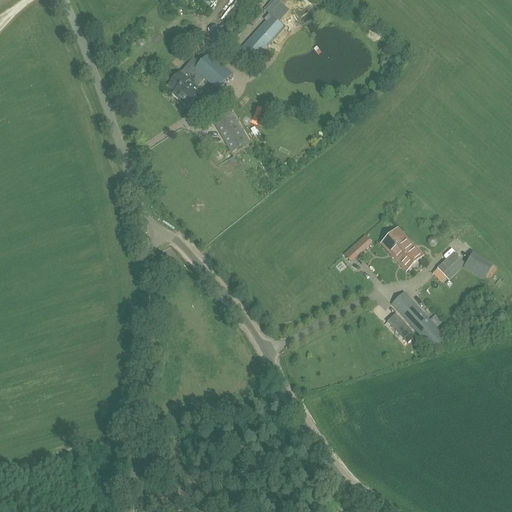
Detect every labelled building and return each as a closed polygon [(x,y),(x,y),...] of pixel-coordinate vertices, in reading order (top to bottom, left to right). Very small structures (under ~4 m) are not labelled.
[(254,62),(285,28),(272,17),(241,50),(254,62)] [(209,55),(193,73),(201,80),(203,77),(219,91),(232,76),(209,55)] [(181,72),(169,86),(176,91),(174,94),(188,107),(201,92),(197,88),(195,86),(201,80),(193,73),(188,78),(183,74),(181,72)] [(232,153),(249,142),(230,110),(212,120),(232,153)] [(405,244),(409,240),(398,229),(381,245),(398,263),(402,259),(400,257),(405,252),(402,250),(407,246),(405,244)] [(402,259),(398,263),(407,272),(424,256),(409,240),(405,244),(407,246),(402,250),(405,252),(400,257),(402,259)] [(366,250),(358,242),(352,248),(359,256),(366,250)] [(449,281),(466,265),(460,259),(455,253),(437,269),(449,281)] [(436,351),(448,340),(404,293),(392,305),(436,351)] [(387,323),(407,345),(416,337),(395,315),(387,323)]
